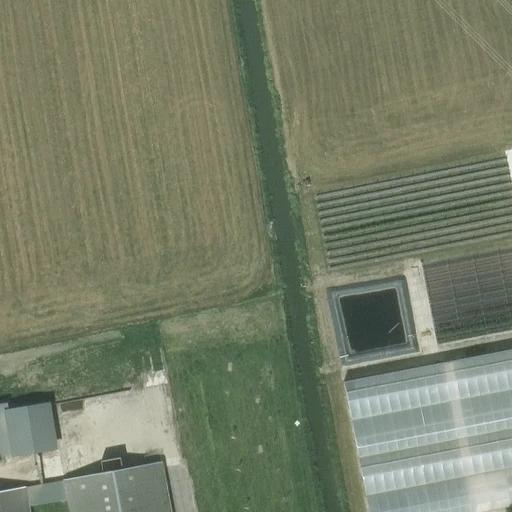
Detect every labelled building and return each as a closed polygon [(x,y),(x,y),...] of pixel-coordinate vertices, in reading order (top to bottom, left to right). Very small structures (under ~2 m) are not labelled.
[(253,127),(282,123),(279,103),(250,107),(253,127)] [(294,188),(265,191),(267,212),(296,209),(294,188)] [(278,273),(307,270),(304,249),(276,252),(278,273)] [(511,350),(341,382),(365,511),(480,511),(511,506),(511,350)] [(49,406),(7,413),(13,452),(55,445),(49,406)] [(0,492),(0,511),(172,511),(163,463),(66,481),(71,511),(30,511),(27,488),(0,492)]
